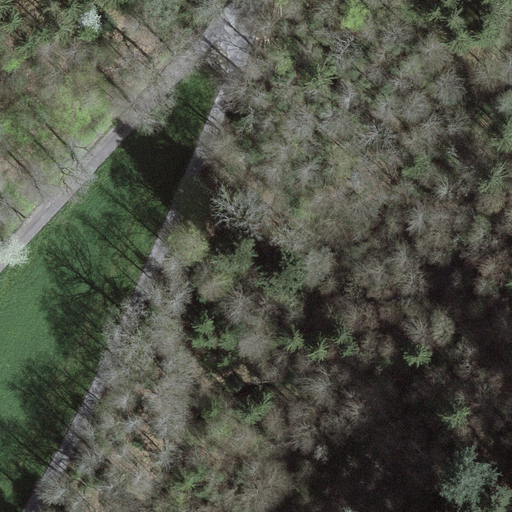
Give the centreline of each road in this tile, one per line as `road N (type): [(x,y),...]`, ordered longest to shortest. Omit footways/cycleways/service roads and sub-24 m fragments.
road 1 (unclassified): [(260,0),(98,388),(31,511)]
road 2 (track): [(251,20),(203,45),(0,259)]
road 3 (track): [(258,511),(511,296)]
